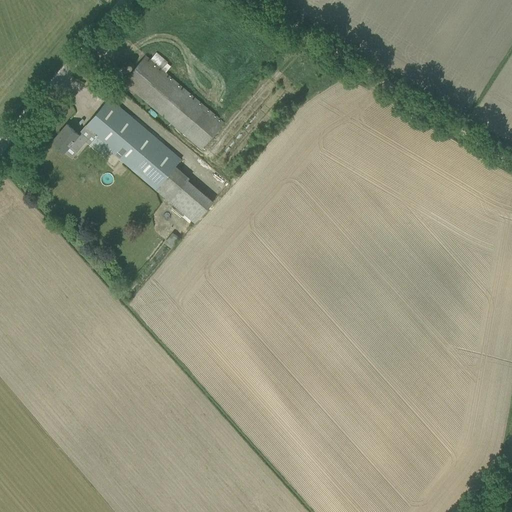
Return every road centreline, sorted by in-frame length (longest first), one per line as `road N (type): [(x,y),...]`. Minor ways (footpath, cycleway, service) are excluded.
road 1 (track): [(239,0),(511,163)]
road 2 (unclassified): [(0,148),(125,0)]
